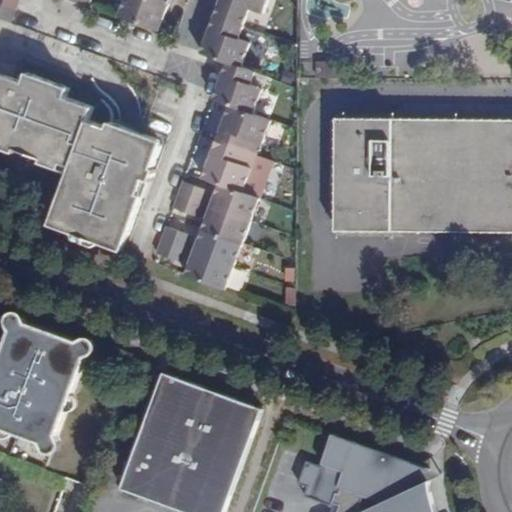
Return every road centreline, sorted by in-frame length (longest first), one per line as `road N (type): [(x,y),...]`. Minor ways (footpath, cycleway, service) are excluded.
road 1 (tertiary): [(0,266),(506,443)]
road 2 (residential): [(138,250),(206,71),(177,57)]
road 3 (residential): [(177,57),(38,9),(41,0)]
